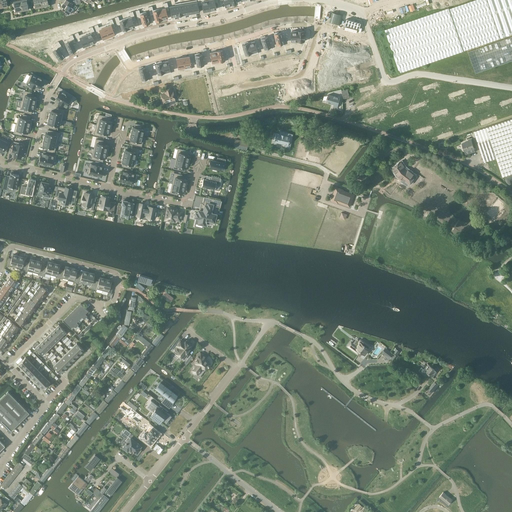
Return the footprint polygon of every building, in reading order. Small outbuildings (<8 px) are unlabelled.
[(16,12),(22,11),(20,0),(19,0),(14,1),(16,12)] [(27,0),(20,0),(22,11),(29,9),(27,0)] [(33,0),(35,8),(42,7),(40,0),(33,0)] [(197,0),(199,5),(202,4),(203,12),(210,10),(207,0),(197,0)] [(207,0),(210,10),(216,9),(214,2),(217,1),(217,0),(207,0)] [(511,0),(475,0),(385,30),(399,73),(511,34),(511,0)] [(63,7),(61,10),(68,15),(75,5),(69,1),(66,4),(63,2),(61,6),(63,7)] [(191,1),(186,2),(188,14),(190,13),(191,17),(194,17),(191,1)] [(164,7),(159,8),(161,20),(168,18),(166,11),(169,10),(167,2),(163,3),(164,7)] [(180,3),(175,4),(177,16),(180,15),(180,19),(183,18),(180,3)] [(152,6),(148,7),(150,15),(154,14),(155,21),(161,20),(159,8),(153,10),(152,6)] [(139,10),(135,11),(137,18),(141,17),(143,25),(145,24),(145,25),(150,24),(146,11),(140,13),(139,10)] [(130,16),(125,18),(129,30),(129,29),(134,27),(132,20),(135,19),(133,11),(129,13),(130,16)] [(118,16),(114,18),(117,25),(120,24),(123,31),(125,30),(125,31),(129,30),(125,18),(119,20),(118,16)] [(109,23),(104,25),(109,38),(113,36),(112,35),(115,34),(112,27),(115,26),(112,19),(108,20),(109,23)] [(98,24),(94,26),(97,33),(100,32),(103,39),(108,37),(109,38),(104,25),(99,27),(98,24)] [(90,31),(84,33),(90,46),(93,44),(93,43),(95,42),(92,35),(95,34),(92,27),(89,28),(90,31)] [(78,32),(74,34),(77,41),(81,40),(83,47),(86,46),(86,47),(89,46),(90,46),(84,33),(79,35),(78,32)] [(278,32),(274,33),(277,47),(284,45),(281,32),(278,33),(278,32)] [(70,38),(64,41),(70,54),(74,52),(74,51),(76,50),(73,43),(76,42),(72,34),(69,36),(70,38)] [(264,36),(260,37),(265,51),(271,49),(267,36),(265,37),(264,36)] [(511,36),(468,52),(476,73),(511,60),(511,36)] [(57,45),(51,49),(59,61),(63,58),(62,57),(64,56),(60,50),(63,48),(58,41),(55,43),(57,45)] [(248,42),(252,55),(258,53),(254,41),(248,43),(248,42)] [(244,44),(242,45),(245,56),(251,54),(252,55),(248,42),(247,42),(244,43),(244,44)] [(222,50),(216,51),(219,63),(225,61),(222,50)] [(216,51),(210,52),(212,64),(219,63),(216,51)] [(199,53),(195,54),(197,67),(204,66),(202,54),(199,54),(199,53)] [(183,56),(182,56),(185,70),(191,69),(189,56),(186,57),(186,55),(183,56)] [(182,57),(176,58),(178,70),(184,69),(185,70),(182,56),(182,57)] [(157,63),(155,64),(159,76),(165,75),(161,61),(157,62),(157,63)] [(161,61),(165,75),(171,73),(167,61),(162,62),(161,61)] [(143,67),(138,68),(142,82),(149,80),(145,67),(143,68),(143,67)] [(27,74),(23,81),(26,83),(26,84),(36,89),(38,86),(40,87),(43,81),(41,80),(41,79),(38,77),(37,78),(31,74),(30,76),(27,74)] [(199,87),(197,79),(175,84),(176,88),(171,90),(171,88),(158,90),(160,98),(164,97),(165,101),(178,97),(177,94),(189,92),(191,100),(190,100),(192,106),(195,106),(195,109),(203,107),(203,105),(205,104),(204,97),(201,98),(200,94),(203,93),(201,86),(199,87)] [(343,99),(345,99),(350,97),(347,89),(341,90),(343,99)] [(22,101),(36,104),(37,100),(35,100),(36,97),(31,96),(31,93),(24,91),(22,100),(22,101)] [(57,99),(56,101),(66,108),(72,99),(66,95),(65,95),(66,94),(62,92),(62,93),(60,92),(56,97),(58,98),(57,99)] [(337,107),(340,97),(329,94),(326,102),(334,104),(333,106),(337,107)] [(21,100),(20,107),(25,108),(24,112),(31,113),(32,110),(33,110),(33,108),(35,108),(36,104),(22,101),(21,100)] [(49,113),(48,117),(60,120),(62,120),(64,110),(57,108),(56,112),(51,111),(51,113),(49,113)] [(17,123),(30,127),(31,123),(30,122),(30,120),(29,120),(30,116),(23,115),(22,118),(18,117),(17,122),(17,123)] [(99,115),(96,125),(111,128),(112,124),(110,124),(111,121),(110,121),(111,118),(99,115)] [(48,117),(47,121),(49,121),(48,124),(49,124),(48,127),(55,129),(56,125),(60,126),(62,120),(60,120),(48,117)] [(511,173),(511,118),(486,127),(474,131),(484,162),(496,158),(502,177),(511,173)] [(16,123),(14,133),(21,135),(22,132),(25,132),(27,133),(28,130),(29,130),(29,131),(30,127),(17,123),(16,123)] [(131,129),(130,133),(144,136),(145,130),(141,129),(142,125),(135,124),(134,127),(133,127),(132,129),(131,129)] [(96,125),(94,135),(106,137),(107,134),(108,134),(108,132),(110,132),(111,128),(96,125)] [(44,135),(43,139),(55,142),(56,143),(57,143),(60,133),(48,130),(47,133),(46,133),(45,135),(45,136),(44,135)] [(130,133),(129,137),(131,137),(130,140),(131,140),(130,143),(141,146),(144,136),(130,133)] [(276,133),(274,141),(286,144),(287,144),(289,137),(285,135),(280,134),(279,134),(276,133)] [(0,139),(0,151),(1,152),(2,151),(5,153),(8,146),(5,144),(7,141),(5,140),(1,138),(0,139)] [(43,139),(42,143),(43,144),(43,146),(48,147),(47,151),(54,152),(56,143),(55,142),(43,139)] [(96,139),(94,149),(107,152),(108,148),(107,148),(107,145),(106,145),(102,144),(103,141),(96,139)] [(462,144),(464,151),(474,148),(471,140),(468,141),(462,144)] [(14,142),(11,153),(14,154),(14,156),(21,158),(24,144),(14,142)] [(123,152),(122,156),(136,159),(137,159),(139,149),(131,147),(130,151),(125,150),(125,152),(123,152)] [(94,149),(91,159),(102,162),(103,158),(104,158),(105,156),(106,156),(107,152),(94,149)] [(178,149),(175,158),(189,162),(190,158),(189,157),(189,155),(188,155),(189,151),(178,149)] [(40,156),(39,163),(52,166),(55,156),(43,153),(42,156),(42,157),(40,156)] [(122,156),(121,160),(123,160),(122,163),(123,163),(122,166),(129,168),(130,165),(130,164),(134,165),(136,160),(136,159),(122,156)] [(210,160),(209,165),(210,165),(210,167),(215,168),(220,170),(222,163),(225,164),(226,159),(217,157),(216,160),(216,161),(210,160)] [(175,158),(173,168),(177,169),(184,171),(185,168),(186,168),(187,165),(188,166),(189,162),(175,158)] [(416,175),(405,166),(401,161),(390,168),(396,177),(401,181),(403,179),(405,181),(409,184),(412,179),(414,180),(415,180),(416,179),(417,178),(416,177),(415,176),(416,175)] [(90,164),(87,174),(93,175),(93,176),(96,177),(97,176),(101,177),(102,174),(103,170),(101,170),(102,166),(90,164)] [(121,174),(119,181),(133,184),(135,174),(123,171),(122,175),(121,174)] [(4,185),(3,189),(6,190),(7,186),(16,188),(19,175),(10,173),(10,174),(9,181),(6,180),(5,180),(4,185)] [(175,173),(172,183),(186,186),(187,182),(185,182),(186,179),(181,178),(182,175),(175,173)] [(203,179),(201,187),(202,187),(203,187),(203,188),(203,187),(205,188),(206,188),(210,189),(212,189),(212,190),(213,190),(213,189),(214,190),(216,183),(219,184),(220,179),(212,177),(211,181),(204,179),(203,179)] [(20,192),(20,193),(20,192),(30,194),(29,195),(33,196),(35,189),(34,188),(36,180),(30,179),(29,178),(28,180),(27,187),(22,186),(20,192)] [(40,189),(39,192),(40,192),(42,193),(42,194),(43,194),(42,196),(51,198),(53,190),(52,190),(50,190),(50,189),(49,189),(50,187),(49,187),(47,187),(48,184),(48,183),(41,182),(41,184),(41,185),(40,185),(40,188),(40,189)] [(172,183),(170,193),(177,195),(178,191),(183,192),(183,190),(185,190),(186,186),(172,183)] [(58,186),(55,196),(59,197),(58,198),(62,199),(62,201),(62,202),(68,204),(68,201),(72,202),(74,202),(77,191),(71,190),(71,188),(66,187),(65,188),(58,186)] [(336,187),(331,201),(338,203),(338,202),(349,206),(354,195),(352,194),(343,191),(343,190),(336,187)] [(83,196),(82,201),(83,202),(82,205),(83,205),(85,206),(86,206),(85,209),(93,210),(96,198),(93,198),(92,197),(93,194),(85,193),(84,196),(83,196)] [(100,198),(99,204),(100,204),(100,207),(103,208),(102,210),(103,210),(108,211),(110,212),(111,212),(114,212),(115,204),(109,203),(110,200),(108,200),(109,197),(102,196),(101,198),(100,198)] [(220,206),(221,202),(222,201),(204,197),(202,204),(205,205),(204,207),(204,208),(203,208),(201,208),(201,211),(200,211),(200,210),(199,210),(198,210),(198,212),(198,213),(196,212),(195,217),(199,218),(199,219),(198,223),(198,224),(204,225),(205,222),(212,224),(213,221),(214,221),(216,214),(210,213),(212,205),(220,207),(220,206)] [(117,210),(117,211),(121,211),(121,215),(125,216),(125,217),(130,217),(133,203),(126,202),(126,201),(123,200),(122,200),(122,204),(118,203),(117,210)] [(140,203),(137,216),(142,217),(143,212),(148,213),(147,217),(150,218),(151,218),(155,218),(156,211),(156,208),(144,206),(145,204),(140,203)] [(167,209),(165,219),(174,221),(175,218),(180,219),(182,212),(179,212),(176,211),(176,209),(168,208),(167,209)] [(10,266),(15,268),(18,256),(13,255),(11,260),(8,259),(6,267),(9,267),(10,266)] [(20,270),(24,271),(26,264),(23,263),(24,258),(18,256),(15,268),(21,269),(20,270)] [(33,272),(36,261),(30,259),(28,265),(26,264),(24,271),(27,272),(27,271),(33,272)] [(38,275),(41,276),(43,269),(40,268),(42,262),(36,261),(33,272),(38,274),(38,275)] [(45,274),(50,275),(53,263),(48,262),(46,269),(43,269),(41,276),(44,277),(45,274)] [(56,278),(59,278),(61,271),(58,270),(59,265),(53,263),(50,275),(56,276),(56,278)] [(62,278),(68,280),(71,268),(65,266),(64,272),(61,271),(59,278),(62,279),(62,278)] [(77,269),(71,268),(68,280),(73,281),(73,282),(76,283),(78,276),(75,275),(77,269)] [(80,283),(85,284),(88,272),(83,271),(81,277),(78,276),(76,283),(80,284),(80,283)] [(94,274),(88,272),(85,284),(91,286),(90,289),(93,289),(95,282),(92,281),(94,274)] [(10,276),(6,281),(14,287),(15,288),(19,283),(17,282),(19,279),(14,275),(12,278),(10,276)] [(152,280),(139,276),(137,282),(150,286),(152,280)] [(97,289),(102,291),(105,279),(99,277),(98,283),(95,282),(93,289),(96,290),(97,289)] [(110,286),(111,280),(105,279),(102,291),(108,292),(107,293),(111,294),(113,287),(110,286)] [(6,281),(3,286),(10,291),(14,287),(6,281)] [(38,284),(35,288),(37,289),(45,295),(48,291),(47,290),(48,289),(45,288),(40,285),(38,284)] [(137,286),(136,287),(144,293),(147,290),(139,284),(137,286)] [(3,286),(0,290),(7,295),(10,291),(3,286)] [(37,289),(34,294),(41,299),(44,295),(45,295),(37,289)] [(0,290),(0,296),(4,300),(6,301),(9,297),(7,295),(0,290)] [(170,302),(173,298),(165,291),(162,295),(163,296),(162,297),(170,302)] [(31,293),(29,296),(31,298),(30,298),(38,304),(41,299),(34,294),(33,295),(31,293)] [(30,298),(27,303),(35,308),(38,304),(30,298)] [(25,301),(22,306),(24,307),(32,312),(35,308),(27,303),(25,301)] [(81,303),(72,312),(80,321),(83,318),(84,319),(87,316),(86,315),(89,312),(81,303)] [(24,307),(21,311),(28,317),(32,312),(24,307)] [(21,311),(18,316),(26,322),(25,321),(28,317),(21,311)] [(72,312),(63,321),(64,322),(72,329),(74,326),(75,327),(78,324),(77,323),(80,321),(72,312)] [(18,316),(15,320),(19,324),(19,325),(21,326),(22,326),(23,326),(26,322),(18,316)] [(161,331),(164,334),(173,323),(170,321),(161,331)] [(11,322),(8,327),(16,332),(17,331),(16,330),(18,327),(17,327),(11,322)] [(57,327),(55,329),(62,336),(66,332),(59,325),(56,327),(57,327)] [(123,325),(115,335),(120,338),(128,328),(123,325)] [(8,327),(5,331),(12,336),(14,334),(16,332),(8,327)] [(53,330),(51,332),(58,340),(62,336),(55,329),(53,331),(53,330)] [(5,331),(1,335),(9,341),(11,339),(10,339),(12,336),(5,331)] [(49,335),(47,337),(54,343),(58,340),(51,332),(49,334),(49,335)] [(152,342),(155,345),(164,335),(160,332),(152,342)] [(1,335),(0,337),(0,341),(6,345),(7,343),(8,343),(9,341),(1,335)] [(116,336),(110,344),(114,347),(120,339),(116,336)] [(45,338),(43,340),(50,347),(54,343),(47,337),(46,338),(45,338)] [(185,341),(185,342),(181,339),(180,340),(176,345),(178,347),(174,352),(176,353),(175,353),(181,357),(184,353),(186,354),(191,348),(189,346),(191,345),(185,341)] [(41,342),(40,344),(46,351),(50,347),(43,340),(41,342)] [(355,347),(353,350),(359,354),(361,351),(365,354),(369,349),(362,344),(363,343),(360,341),(358,345),(356,348),(355,347)] [(77,343),(72,347),(79,354),(81,352),(84,350),(77,343)] [(37,345),(35,348),(42,355),(46,351),(40,344),(38,346),(37,345)] [(141,356),(144,359),(154,346),(151,344),(141,356)] [(108,346),(100,355),(104,358),(111,348),(108,346)] [(72,347),(69,351),(76,358),(78,356),(77,355),(79,354),(72,347)] [(69,351),(65,354),(71,361),(73,360),(76,358),(69,351)] [(205,356),(200,352),(199,354),(195,358),(197,359),(195,361),(193,364),(195,366),(192,370),(197,374),(199,371),(200,372),(200,371),(200,370),(202,368),(204,369),(207,365),(208,366),(208,365),(208,364),(209,363),(209,362),(209,361),(207,359),(206,360),(204,358),(205,356)] [(65,354),(61,358),(68,365),(70,363),(71,361),(65,354)] [(100,356),(93,365),(96,368),(104,358),(100,356)] [(25,357),(18,364),(21,367),(21,366),(23,368),(30,361),(25,357)] [(131,368),(135,371),(143,360),(140,357),(131,368)] [(61,358),(57,362),(64,369),(65,367),(66,367),(68,365),(61,358)] [(30,361),(23,368),(25,370),(24,370),(26,372),(34,365),(30,361)] [(57,362),(53,366),(60,373),(62,371),(62,370),(64,369),(57,362)] [(422,367),(419,371),(425,376),(425,375),(427,372),(432,376),(435,373),(435,374),(438,370),(435,368),(434,369),(428,364),(424,370),(422,367)] [(34,365),(26,372),(29,375),(29,374),(31,376),(38,369),(34,365)] [(93,365),(85,375),(88,378),(96,368),(93,365)] [(38,369),(31,376),(32,378),(34,381),(42,374),(38,369)] [(122,379),(126,382),(134,372),(131,369),(122,379)] [(42,374),(34,381),(37,383),(39,384),(46,378),(42,374)] [(85,375),(78,384),(82,387),(88,378),(85,375)] [(39,384),(38,385),(42,389),(50,382),(46,378),(39,384)] [(114,389),(117,392),(125,382),(122,380),(114,389)] [(172,399),(176,394),(170,390),(170,391),(168,389),(168,388),(168,389),(168,388),(164,385),(161,383),(160,384),(159,384),(157,387),(156,388),(169,399),(168,400),(165,398),(162,402),(161,402),(169,408),(168,407),(171,403),(173,401),(171,400),(172,399)] [(78,384),(72,392),(76,395),(81,387),(78,384)] [(433,385),(428,390),(432,393),(436,387),(433,385)] [(104,399),(108,402),(116,392),(112,389),(104,399)] [(8,391),(0,398),(0,400),(20,421),(29,413),(8,391)] [(71,392),(64,402),(68,404),(75,395),(71,392)] [(0,421),(10,431),(20,421),(0,400),(0,421)] [(95,410),(99,413),(107,403),(104,400),(95,410)] [(165,411),(166,410),(168,411),(159,404),(160,405),(159,407),(151,400),(153,402),(149,407),(154,411),(152,414),(160,420),(163,417),(167,421),(166,423),(166,424),(172,416),(165,411)] [(63,401),(55,411),(59,414),(67,404),(63,401)] [(120,407),(120,408),(128,415),(127,415),(128,416),(129,415),(137,422),(142,416),(124,402),(122,405),(120,407)] [(85,421),(88,424),(97,414),(94,411),(85,421)] [(56,412),(48,421),(51,424),(59,415),(56,412)] [(134,429),(144,437),(146,434),(150,437),(155,430),(149,426),(148,426),(141,420),(134,429)] [(47,421),(39,431),(43,434),(51,425),(47,421)] [(76,432),(80,435),(88,424),(84,421),(76,432)] [(76,429),(73,427),(73,425),(69,422),(67,425),(72,429),(75,431),(76,429)] [(39,432),(31,442),(35,445),(43,435),(39,432)] [(66,445),(70,448),(78,437),(75,434),(66,445)] [(51,440),(45,435),(42,438),(49,444),(51,440)] [(134,452),(136,453),(140,449),(139,448),(141,446),(137,443),(137,442),(130,437),(126,442),(125,443),(122,447),(127,451),(129,449),(131,451),(132,449),(133,451),(134,452)] [(31,443),(24,452),(27,455),(34,445),(31,443)] [(58,455),(62,458),(70,448),(66,445),(58,455)] [(29,459),(29,460),(31,458),(28,455),(28,456),(25,453),(21,458),(22,459),(26,463),(29,459)] [(51,465),(54,468),(62,459),(58,456),(51,465)] [(99,460),(94,456),(83,471),(87,475),(99,460)] [(40,479),(43,482),(54,469),(50,466),(40,479)] [(39,479),(40,478),(38,472),(33,468),(31,471),(36,475),(35,476),(39,479)] [(86,482),(77,474),(73,480),(71,488),(77,492),(86,482)] [(121,479),(117,475),(108,488),(112,491),(121,479)] [(29,492),(33,495),(41,484),(38,481),(29,492)] [(441,499),(448,505),(452,500),(448,496),(446,494),(443,492),(439,497),(441,499)] [(21,503),(24,506),(32,496),(29,493),(21,503)] [(108,498),(103,494),(94,504),(99,507),(108,498)] [(0,498),(0,508),(1,510),(6,503),(8,501),(3,497),(1,499),(0,498)] [(359,503),(354,508),(358,511),(363,506),(359,503)]
